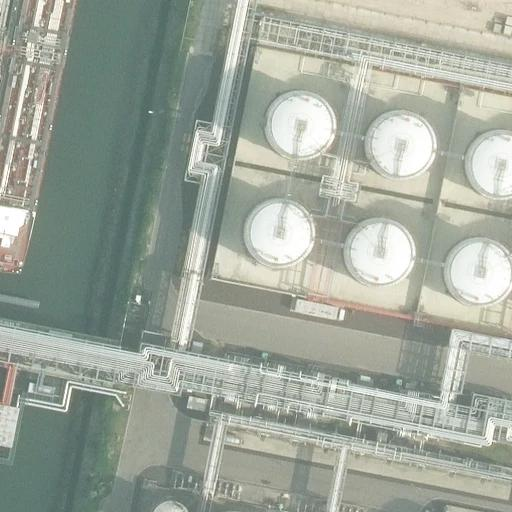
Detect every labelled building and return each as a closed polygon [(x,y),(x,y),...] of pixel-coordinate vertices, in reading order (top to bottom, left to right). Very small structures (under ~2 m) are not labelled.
[(264,18),(261,39),(295,44),(296,39),(287,38),(288,30),(298,31),(299,23),(264,18)] [(371,54),(374,41),(321,30),(317,52),(348,58),(350,50),(371,54)] [(332,116),(328,109),(323,103),(317,98),(309,95),(301,93),(293,94),(285,96),(278,101),(272,107),(268,114),(266,122),(265,130),(267,138),(271,145),(276,152),(282,157),(290,160),(298,161),(306,161),(314,158),(321,154),(327,148),(331,141),(333,133),(334,125),(332,116)] [(431,135),(428,128),(423,122),(416,117),(408,113),(400,112),(392,113),(384,115),(377,120),(372,126),(367,133),(365,141),(365,149),(366,157),(370,164),(375,171),(382,176),(389,179),(397,180),(406,180),(414,177),(420,173),(426,167),(430,160),(433,152),(433,144),(431,135)] [(511,135),(508,134),(499,132),(491,133),(483,136),(476,140),(471,146),(467,153),(464,161),(464,169),(466,177),(469,185),(474,191),(481,196),(488,199),(497,201),(505,200),(511,197),(511,135)] [(310,223),(306,216),(301,210),(294,205),(287,201),(279,200),(271,201),(263,203),(256,208),(250,214),(246,221),(244,229),(243,237),(245,245),(248,252),(254,259),(260,264),(268,267),(276,268),(284,268),(292,265),(299,261),(305,255),(309,248),(311,240),(311,231),(310,223)] [(409,242),(406,235),(400,229),(394,224),(386,220),(378,219),(370,220),(362,222),(355,227),(349,233),(345,240),(343,248),(343,256),(344,264),(348,271),(353,278),(360,283),(367,286),(375,287),(384,287),(391,284),(398,280),(404,274),(408,267),(410,259),(411,250),(409,242)] [(508,263),(505,255),(500,249),(493,244),(485,241),(477,239),(469,240),(461,243),(454,247),(449,253),(444,260),(442,268),(442,276),(443,284),(447,292),(452,298),(459,303),(466,306),(474,307),(483,307),(490,304),(497,300),(503,294),(507,287),(510,279),(510,271),(508,263)] [(157,503),(152,507),(149,511),(188,511),(187,509),(182,504),(176,500),(170,499),(163,500),(157,503)]
